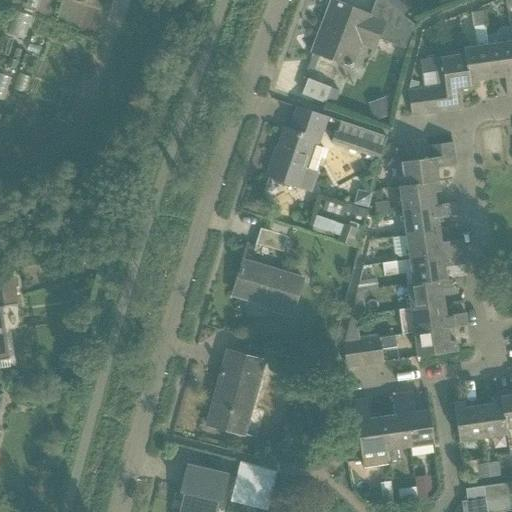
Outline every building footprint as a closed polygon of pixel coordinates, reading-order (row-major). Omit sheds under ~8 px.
[(403,49),(413,25),(383,0),(374,0),(369,15),(332,1),(312,53),(346,66),(355,42),(373,49),(377,39),(403,49)] [(511,5),(511,0),(503,0),(505,9),(511,5)] [(471,13),(473,27),(476,45),(486,43),(482,11),(471,13)] [(511,48),(511,41),(486,45),(491,79),(503,77),(506,97),(511,95),(511,48)] [(464,48),(465,55),(470,88),(479,87),(478,81),(491,79),(486,45),(464,48)] [(16,46),(13,54),(18,56),(21,48),(16,46)] [(432,88),(436,113),(458,110),(456,90),(470,88),(465,55),(420,61),(424,86),(446,82),(446,86),(432,88)] [(9,60),(6,68),(13,71),(16,62),(9,60)] [(410,78),(407,91),(416,90),(419,80),(410,78)] [(330,88),(307,79),(301,95),(324,104),(330,88)] [(424,89),(419,90),(423,115),(436,113),(432,88),(424,89)] [(416,90),(407,91),(411,117),(423,115),(419,90),(416,90)] [(369,105),(374,118),(390,112),(385,98),(369,105)] [(268,177),(271,178),(274,183),(280,185),(285,182),(310,191),(316,173),(314,172),(322,148),(312,145),(315,135),(319,137),(321,130),(293,120),(289,131),(284,129),(268,177)] [(337,120),(332,133),(331,133),(328,144),(377,160),(385,137),(337,120)] [(468,167),(485,165),(482,139),(465,141),(468,167)] [(401,163),(404,186),(405,188),(438,183),(436,168),(455,166),(452,143),(427,146),(429,159),(401,163)] [(398,187),(401,207),(402,211),(435,207),(435,205),(433,193),(439,192),(438,183),(405,188),(404,186),(398,187)] [(341,217),(343,212),(363,219),(366,210),(345,204),(343,208),(325,201),(321,210),(341,217)] [(435,207),(402,211),(405,235),(438,231),(437,219),(457,216),(455,203),(435,205),(435,207)] [(373,206),(374,216),(389,214),(387,204),(373,206)] [(342,224),(334,222),(334,223),(315,216),(311,227),(312,227),(311,231),(330,238),(332,233),(338,235),(336,242),(356,248),(361,226),(348,222),(347,226),(342,224)] [(281,253),(286,237),(260,229),(255,245),(281,253)] [(438,231),(405,235),(409,260),(462,253),(460,240),(440,243),(438,231)] [(378,236),(381,252),(391,251),(388,234),(378,236)] [(462,253),(409,260),(412,283),(412,284),(446,279),(444,268),(464,265),(462,253)] [(301,280),(241,262),(238,274),(239,275),(233,296),(260,304),(259,307),(290,316),(301,280)] [(0,360),(8,360),(0,307),(17,305),(13,278),(0,279),(0,360)] [(359,281),(356,293),(361,292),(377,290),(376,278),(359,281)] [(397,310),(398,312),(443,305),(441,290),(447,290),(446,279),(412,284),(412,283),(406,284),(410,308),(397,310)] [(350,318),(355,318),(364,316),(361,292),(356,293),(350,318)] [(443,305),(398,312),(401,335),(413,333),(446,328),(447,329),(466,326),(465,313),(445,316),(443,305)] [(342,343),(354,341),(358,341),(355,318),(350,318),(342,343)] [(413,333),(417,357),(456,352),(454,341),(448,342),(447,329),(446,328),(413,333)] [(393,336),(366,340),(370,364),(383,363),(381,349),(395,347),(393,336)] [(366,340),(358,341),(354,341),(358,366),(370,364),(366,340)] [(354,341),(342,343),(346,368),(358,366),(354,341)] [(206,425),(226,430),(242,435),(262,362),(227,352),(221,371),(219,375),(220,376),(206,425)] [(511,383),(511,395),(501,397),(505,429),(506,429),(511,428),(511,375),(511,383)] [(37,393),(36,399),(50,403),(52,396),(37,393)] [(411,393),(401,394),(409,447),(433,444),(428,411),(414,413),(411,393)] [(394,416),(381,418),(388,462),(396,461),(395,449),(409,447),(401,394),(391,396),(394,416)] [(491,405),(478,407),(482,438),(507,435),(506,429),(505,429),(501,397),(490,399),(491,405)] [(366,400),(352,401),(362,468),(387,465),(387,462),(388,462),(381,418),(368,419),(366,400)] [(453,404),(459,442),(482,438),(478,407),(464,408),(464,402),(453,404)] [(229,501),(266,510),(276,471),(240,462),(229,501)] [(497,462),(486,464),(488,478),(499,476),(497,462)] [(486,464),(475,465),(478,479),(488,478),(486,464)] [(178,511),(215,511),(217,503),(220,504),(226,476),(186,466),(180,493),(183,494),(178,511)] [(430,475),(414,477),(417,499),(423,498),(431,486),(430,475)] [(507,496),(505,483),(483,487),(484,499),(507,496)] [(483,487),(465,489),(467,502),(484,499),(483,487)]
